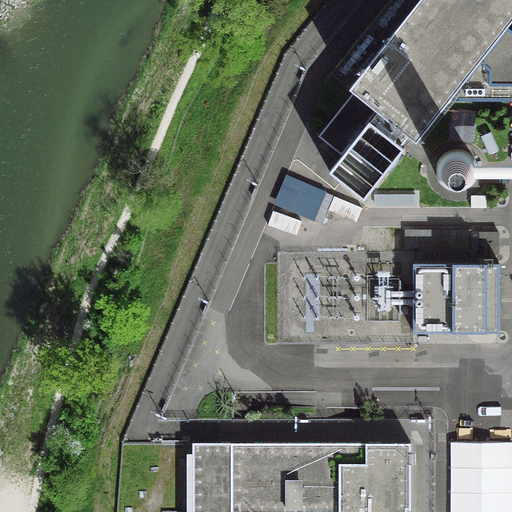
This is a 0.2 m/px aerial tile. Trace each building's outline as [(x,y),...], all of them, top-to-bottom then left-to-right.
[(511,0),(417,0),(347,89),(413,142),(446,101),(511,100),(511,33),(504,27),(511,17),(511,0)] [(361,199),(401,149),(366,121),(326,172),(361,199)] [(459,191),(466,188),(472,181),(475,174),(475,166),(471,159),(465,153),(458,150),(450,150),(442,154),(436,160),(433,168),(434,176),(437,183),(443,189),(451,192),(459,191)] [(417,243),(417,233),(404,233),(404,246),(417,246),(417,251),(465,250),(465,243),(417,243)] [(469,255),(496,255),(496,233),(469,233),(469,255)] [(497,264),(410,263),(410,333),(497,333),(497,264)] [(411,511),(412,511),(407,511),(407,506),(412,506),(412,441),(194,441),(194,511),(411,511)]
